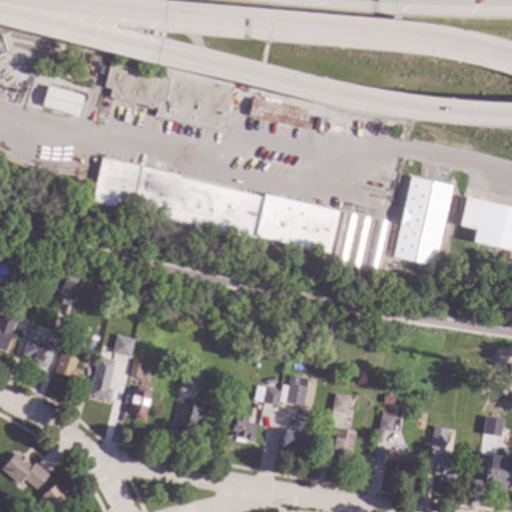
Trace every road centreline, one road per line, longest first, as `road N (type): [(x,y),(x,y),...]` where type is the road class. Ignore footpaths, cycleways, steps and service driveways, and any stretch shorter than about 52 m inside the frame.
road 1 (motorway): [(0,5),(97,39),(366,104),(511,117)]
road 2 (motorway): [(32,0),(431,40),(511,62)]
road 3 (residential): [(373,511),(108,461),(0,398)]
